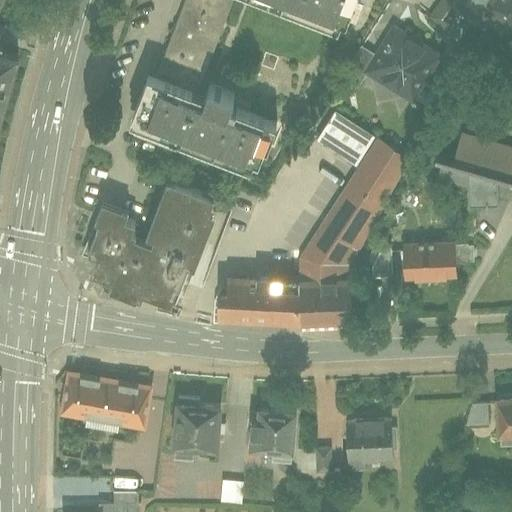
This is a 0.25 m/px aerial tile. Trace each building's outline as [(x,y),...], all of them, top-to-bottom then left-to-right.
[(0,0),(0,102),(20,37),(0,31),(0,0)] [(149,65),(131,112),(259,160),(276,116),(226,97),(230,87),(206,78),(235,0),(272,0),(339,25),(348,0),(201,0),(174,74),(149,65)] [(511,0),(441,0),(430,17),(464,41),(485,12),(511,31),(511,0)] [(412,100),(441,51),(393,21),(363,71),(412,100)] [(314,138),(354,164),(373,135),(334,109),(314,138)] [(511,146),(463,133),(455,161),(437,156),(436,159),(443,161),(438,177),(469,186),(469,203),(499,202),(499,194),(510,197),(511,190),(511,146)] [(345,317),(345,270),(415,167),(375,140),(298,253),(297,273),(212,273),(212,318),(345,317)] [(114,277),(113,283),(176,300),(188,266),(196,268),(224,194),(169,173),(145,237),(133,233),(139,221),(128,216),(131,208),(104,198),(86,245),(97,255),(93,270),(114,277)] [(453,235),(401,237),(403,275),(455,272),(453,235)] [(72,369),(66,416),(146,426),(152,379),(72,369)] [(511,387),(493,388),(494,428),(511,428),(511,387)] [(168,399),(165,446),(213,448),(215,401),(168,399)] [(246,410),(245,443),(270,444),(269,456),(291,457),(292,444),(294,403),(255,401),(254,410),(246,410)] [(344,415),(345,468),(364,467),(364,454),(395,454),(395,414),(344,415)] [(220,478),(219,501),(239,501),(240,479),(220,478)] [(60,506),(59,511),(137,511),(137,487),(112,487),(112,498),(96,498),(96,506),(60,506)]
